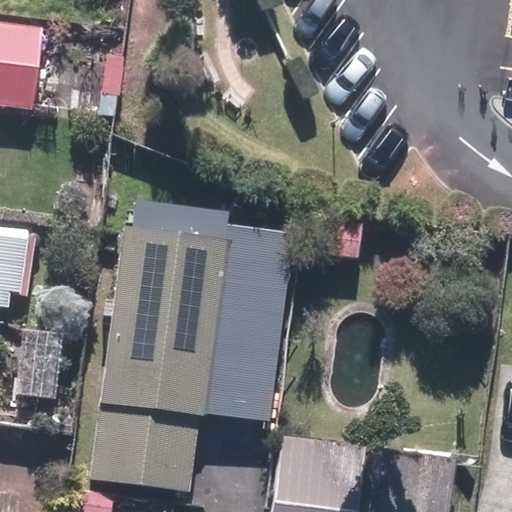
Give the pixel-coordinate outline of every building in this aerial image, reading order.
[(48,26),(0,19),(0,103),(37,109),(48,26)] [(135,228),(124,227),(115,295),(108,294),(105,313),(113,314),(93,476),(194,489),(203,414),(245,419),(271,422),(294,234),(226,225),(228,212),(139,201),(135,228)] [(362,256),(366,220),(315,213),(310,249),(362,256)] [(0,304),(12,306),(14,292),(24,293),(33,228),(0,224),(0,304)] [(359,511),(368,445),(284,434),(273,511),(359,511)] [(451,511),(459,459),(375,447),(366,511),(451,511)] [(114,511),(117,493),(82,488),(78,511),(114,511)] [(0,511),(10,511),(12,500),(0,498),(0,511)]
